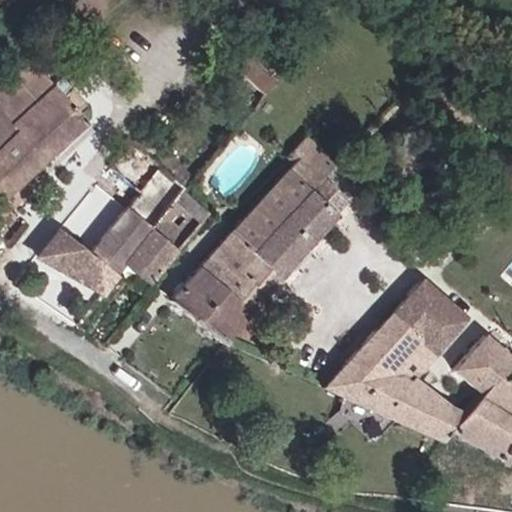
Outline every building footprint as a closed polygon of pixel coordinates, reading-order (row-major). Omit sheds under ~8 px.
[(0,204),(83,129),(33,68),(0,98),(0,204)] [(122,267),(180,194),(190,182),(140,141),(111,176),(138,199),(87,261),(57,239),(36,265),(99,297),(122,267)] [(235,279),(321,184),(333,170),(302,143),(295,150),(285,161),(291,166),(169,306),(222,349),(261,303),(235,279)] [(344,205),(321,184),(235,279),(261,303),(346,207),(344,205)] [(206,215),(180,194),(122,267),(149,286),(206,215)] [(449,433),(501,377),(511,365),(511,364),(484,338),(453,371),(473,389),(455,409),(440,404),(413,379),(466,320),(421,278),(322,391),(440,443),(449,433)] [(511,386),(501,377),(449,433),(500,464),(511,467),(511,425),(508,424),(511,414),(511,386)]
